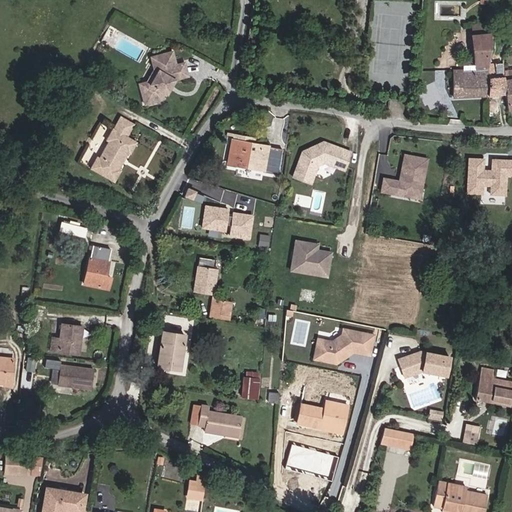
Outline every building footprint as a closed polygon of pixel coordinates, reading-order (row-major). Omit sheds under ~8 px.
[(511,12),(511,2),(504,2),(503,12),(511,12)] [(490,34),(489,23),(471,25),(472,35),(490,34)] [(487,64),(491,33),(490,34),(472,35),(471,35),(474,65),(463,66),(463,70),(453,70),(453,97),(487,96),(487,64)] [(188,76),(184,62),(176,64),(172,52),(154,56),(158,71),(150,85),(140,88),(144,104),(162,99),(174,80),(188,76)] [(150,85),(158,71),(154,56),(151,57),(154,70),(147,82),(139,84),(140,88),(150,85)] [(504,80),(503,71),(503,57),(495,57),(496,63),(487,64),(487,96),(505,93),(504,80)] [(511,78),(511,69),(503,71),(504,80),(511,78)] [(117,170),(126,155),(128,156),(135,144),(126,139),(133,126),(119,119),(112,131),(111,131),(105,142),(107,143),(98,159),(95,158),(89,170),(113,183),(119,172),(117,170)] [(277,173),(281,149),(252,144),(242,142),(243,137),(232,135),(227,163),(277,173)] [(344,170),(351,152),(326,143),(325,145),(320,143),(301,151),(292,177),(310,184),(317,166),(323,163),(326,161),(336,165),(335,167),(344,170)] [(421,189),(427,159),(404,155),(399,176),(401,176),(401,179),(398,181),(390,179),(388,193),(398,195),(398,193),(409,195),(419,188),(421,189)] [(388,193),(390,179),(383,178),(380,191),(388,193)] [(509,216),(511,200),(511,190),(493,186),(488,212),(509,216)] [(419,199),(421,189),(419,188),(409,195),(398,193),(398,195),(419,199)] [(191,199),(194,192),(187,189),(184,196),(191,199)] [(249,238),(253,216),(233,213),(232,216),(227,215),(228,209),(205,206),(202,227),(225,231),(226,225),(231,226),(229,235),(249,238)] [(84,237),(86,228),(61,222),(58,230),(84,237)] [(326,277),(330,252),(316,250),(317,244),(295,241),(291,262),(306,265),(304,273),(326,277)] [(105,277),(110,251),(91,246),(83,284),(108,289),(110,278),(105,277)] [(213,295),(217,269),(214,268),(215,260),(198,257),(193,292),(213,295)] [(304,273),(306,265),(291,262),(290,270),(304,273)] [(26,314),(29,288),(21,287),(18,314),(26,314)] [(228,319),(231,303),(212,300),(209,316),(228,319)] [(42,323),(44,306),(33,305),(31,321),(42,323)] [(78,354),(82,327),(61,324),(59,339),(52,338),(50,350),(78,354)] [(347,356),(346,354),(351,350),(352,352),(364,354),(366,340),(373,342),(374,335),(343,329),(341,335),(331,341),(317,338),(313,359),(336,363),(347,356)] [(179,370),(184,335),(161,331),(156,366),(179,370)] [(370,355),(373,342),(366,340),(364,354),(370,355)] [(473,360),(475,347),(463,345),(460,358),(473,360)] [(445,376),(449,357),(420,352),(398,359),(404,377),(422,371),(445,376)] [(33,370),(35,357),(27,356),(26,369),(33,370)] [(10,387),(13,359),(0,357),(0,380),(4,381),(3,384),(3,386),(10,387)] [(90,390),(93,370),(60,365),(57,385),(90,390)] [(510,407),(511,394),(511,381),(493,377),(494,370),(481,368),(474,400),(510,407)] [(257,399),(259,378),(258,378),(245,377),(243,377),(241,398),(257,399)] [(278,403),(279,395),(279,393),(269,392),(268,402),(278,403)] [(341,430),(347,405),(325,400),(324,408),(300,403),(296,423),(319,428),(320,425),(341,430)] [(197,425),(200,406),(192,404),(189,424),(197,425)] [(238,435),(242,417),(207,411),(208,406),(200,404),(200,406),(197,425),(204,427),(203,431),(222,435),(222,432),(225,432),(238,435)] [(440,419),(442,413),(430,411),(428,417),(440,419)] [(340,434),(341,430),(320,425),(319,428),(319,429),(340,434)] [(402,448),(405,433),(383,429),(379,443),(402,448)] [(476,445),(478,433),(464,430),(462,442),(476,445)] [(410,449),(413,435),(405,433),(402,448),(410,449)] [(29,474),(30,456),(5,454),(4,473),(29,474)] [(39,475),(42,456),(30,456),(29,474),(39,475)] [(202,500),(205,477),(197,476),(196,482),(189,481),(187,497),(202,500)] [(483,511),(487,495),(465,491),(466,487),(438,481),(432,506),(441,508),(461,511),(483,511)] [(68,511),(81,511),(84,494),(46,488),(41,511),(61,511),(62,511),(68,511)]
